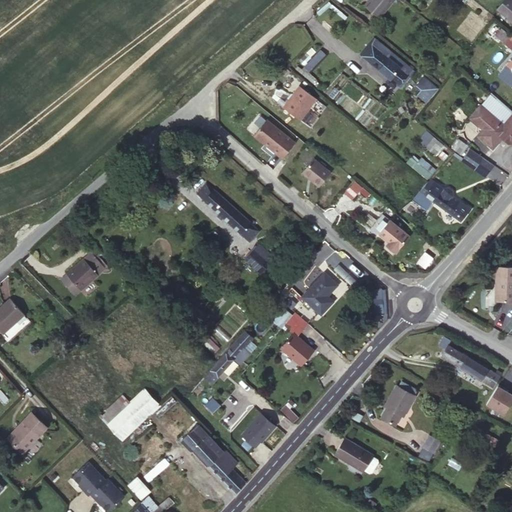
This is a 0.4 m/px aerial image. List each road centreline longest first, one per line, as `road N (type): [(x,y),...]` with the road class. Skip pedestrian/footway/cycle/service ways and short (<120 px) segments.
road 1 (residential): [(415,304),(186,104)]
road 2 (tertiary): [(231,511),(415,304)]
road 3 (residential): [(0,266),(186,104)]
road 4 (residential): [(186,104),(308,0)]
road 5 (tertiary): [(415,304),(511,192)]
